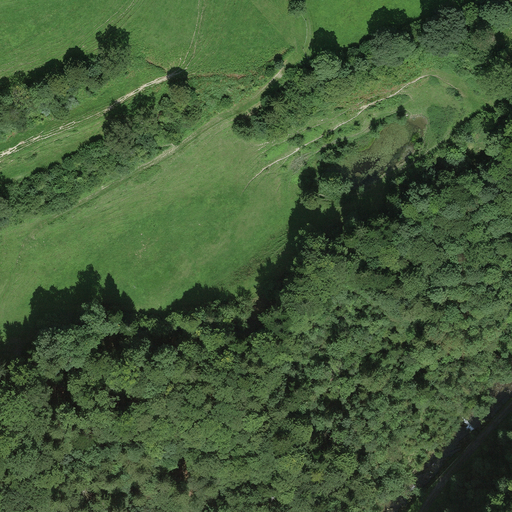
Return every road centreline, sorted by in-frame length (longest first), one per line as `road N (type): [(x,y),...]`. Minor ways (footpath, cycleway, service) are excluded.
road 1 (track): [(299,60),(253,100),(36,228),(0,313)]
road 2 (track): [(421,511),(511,406)]
